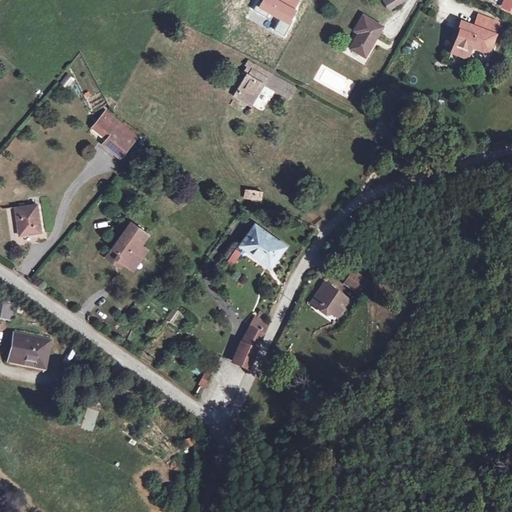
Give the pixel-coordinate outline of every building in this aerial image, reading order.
[(358,14),(350,27),(352,29),(343,44),(358,54),(376,26),(358,14)] [(458,62),(462,51),(480,57),(486,40),(490,28),(470,21),(466,33),(452,27),(449,35),(451,36),(443,56),(458,62)] [(281,97),(289,85),(274,76),(248,62),(245,67),(241,65),(237,71),(242,74),(229,95),(245,104),(258,84),(281,97)] [(71,85),(73,76),(64,74),(62,84),(71,85)] [(87,121),(101,133),(110,123),(126,137),(131,132),(101,106),(87,121)] [(372,121),(366,130),(384,141),(390,133),(372,121)] [(101,133),(97,138),(114,151),(126,137),(110,123),(101,133)] [(245,185),(242,193),(250,196),(253,189),(245,185)] [(7,205),(10,231),(32,228),(28,202),(7,205)] [(110,255),(115,259),(123,265),(138,244),(133,240),(141,229),(124,217),(98,253),(107,259),(110,255)] [(246,219),(232,241),(263,263),(278,241),(246,219)] [(110,255),(107,259),(119,267),(115,259),(110,255)] [(367,292),(374,282),(361,274),(354,285),(367,292)] [(318,305),(319,303),(339,314),(350,296),(322,281),(310,301),(318,305)] [(174,325),(182,312),(175,307),(166,320),(174,325)] [(245,323),(256,329),(261,319),(251,313),(245,323)] [(238,363),(256,329),(245,323),(237,338),(234,337),(224,356),(238,363)] [(126,328),(123,337),(130,340),(133,331),(126,328)] [(0,350),(0,361),(9,363),(10,358),(36,362),(39,340),(3,334),(0,350)] [(10,358),(9,363),(35,367),(36,362),(10,358)] [(196,367),(191,378),(196,381),(202,370),(196,367)] [(198,383),(206,388),(214,374),(206,370),(198,383)] [(87,407),(80,428),(92,432),(99,411),(87,407)] [(193,437),(184,439),(187,448),(195,445),(193,437)] [(137,476),(142,468),(127,458),(122,466),(137,476)]
